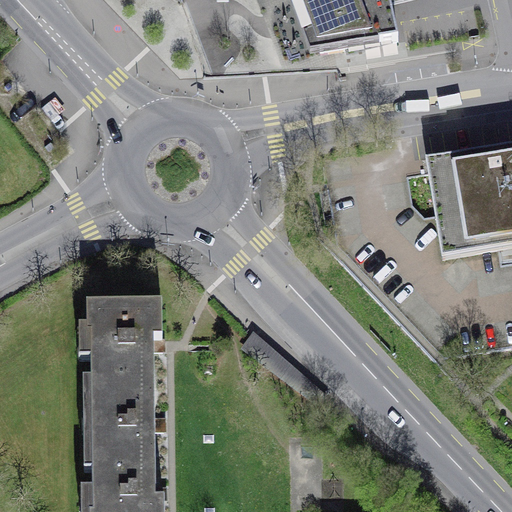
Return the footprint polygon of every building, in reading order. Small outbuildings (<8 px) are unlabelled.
[(308,21),(320,55),(398,43),(391,4),(389,0),(289,0),(299,25),(308,21)] [(423,164),(326,180),(337,247),(334,249),(330,253),(438,367),(442,363),(444,361),(511,349),(511,265),(502,268),(500,253),(511,250),(511,149),(491,153),(423,164)] [(90,337),(91,382),(154,382),(154,353),(162,353),(162,346),(161,307),(86,308),(86,337),(90,337)] [(324,394),(253,332),(241,349),(314,405),(324,394)] [(91,382),(92,474),(155,473),(155,433),(164,433),(164,427),(163,420),(154,420),(154,382),(91,382)] [(155,481),(155,473),(92,474),(92,511),(164,511),(164,489),(155,489),(155,481)]
